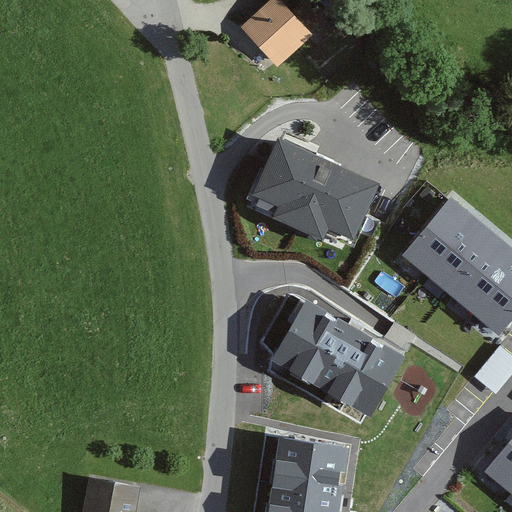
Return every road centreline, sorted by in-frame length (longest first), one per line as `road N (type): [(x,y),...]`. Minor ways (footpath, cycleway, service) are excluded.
road 1 (residential): [(208,194),(226,334),(212,511)]
road 2 (unclassified): [(166,0),(208,194)]
road 3 (residential): [(409,511),(511,388)]
